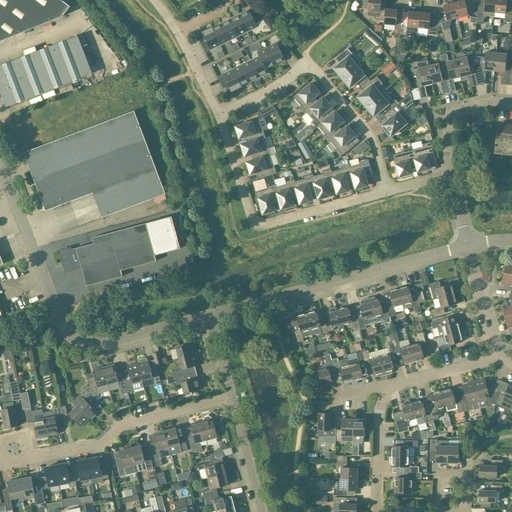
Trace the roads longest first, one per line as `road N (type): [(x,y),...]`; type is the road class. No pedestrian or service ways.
road 1 (residential): [(214,318),(81,343),(57,315),(0,163)]
road 2 (residential): [(468,245),(214,318)]
road 3 (residential): [(217,115),(305,64),(371,137),(386,191)]
road 4 (residential): [(217,115),(252,224),(386,191)]
road 5 (residential): [(378,511),(375,411),(391,387),(497,352)]
road 6 (residential): [(23,459),(101,444),(109,433),(235,400)]
road 7 (residential): [(448,176),(449,121),(458,109),(511,103)]
